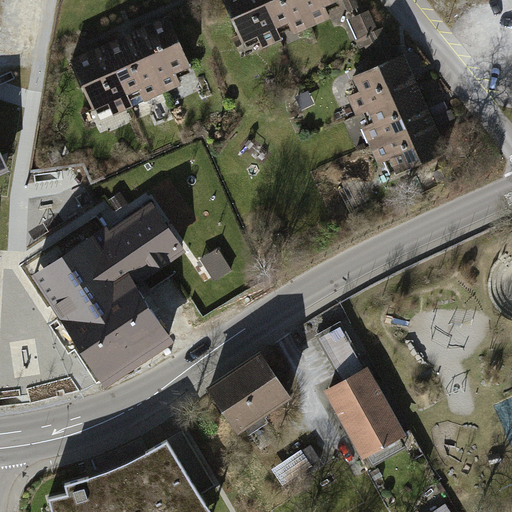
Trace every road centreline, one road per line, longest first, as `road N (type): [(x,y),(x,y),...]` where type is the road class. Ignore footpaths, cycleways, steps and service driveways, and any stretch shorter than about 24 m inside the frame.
road 1 (tertiary): [(0,448),(126,412),(329,276),(511,189)]
road 2 (residential): [(398,0),(511,146)]
